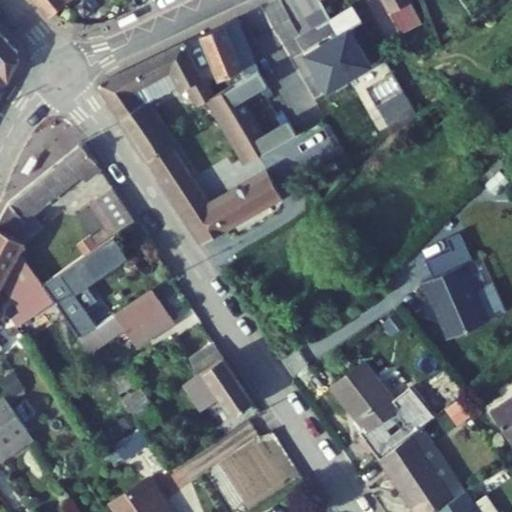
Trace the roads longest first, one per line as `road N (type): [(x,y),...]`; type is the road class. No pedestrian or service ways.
road 1 (residential): [(60,73),(356,511)]
road 2 (unknown): [(270,383),(376,311),(437,240)]
road 3 (residential): [(217,0),(60,73)]
